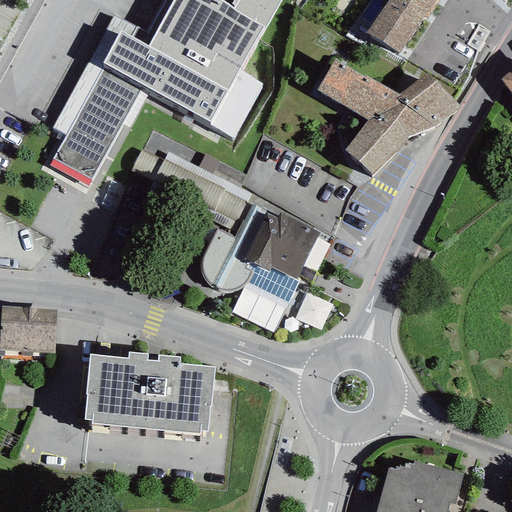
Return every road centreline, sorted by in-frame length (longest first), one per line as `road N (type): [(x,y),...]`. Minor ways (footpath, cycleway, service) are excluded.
road 1 (tertiary): [(511,48),(411,222),(360,355)]
road 2 (tertiary): [(316,379),(114,309),(0,291)]
road 3 (residential): [(386,406),(511,449)]
